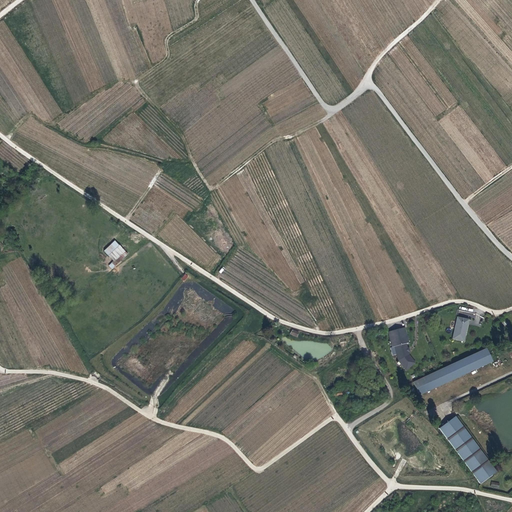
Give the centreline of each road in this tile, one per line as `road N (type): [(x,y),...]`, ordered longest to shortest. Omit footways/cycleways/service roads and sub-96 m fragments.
road 1 (track): [(0,368),(96,383),(154,418),(223,437),(256,469),(336,417),(393,484),(511,500)]
road 2 (track): [(511,308),(447,302),(334,332),(283,322),(0,134)]
road 3 (unclassified): [(252,0),(324,105),(377,89),(511,257)]
road 4 (track): [(357,328),(391,395),(347,429)]
